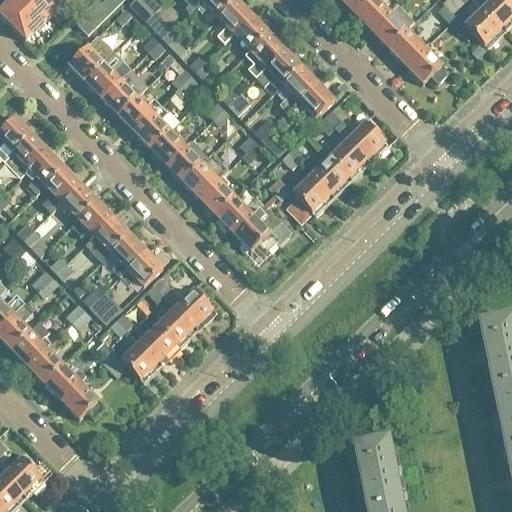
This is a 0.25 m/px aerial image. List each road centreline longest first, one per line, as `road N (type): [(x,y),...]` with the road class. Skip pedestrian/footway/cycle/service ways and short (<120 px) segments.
road 1 (residential): [(262,322),(0,52)]
road 2 (secondary): [(452,171),(279,341)]
road 3 (secondary): [(279,341),(111,506)]
road 4 (residential): [(445,298),(489,511)]
road 5 (residential): [(434,153),(284,0)]
road 6 (secondary): [(182,511),(305,391)]
road 7 (secondary): [(305,391),(426,271)]
road 8 (residential): [(92,488),(0,394)]
